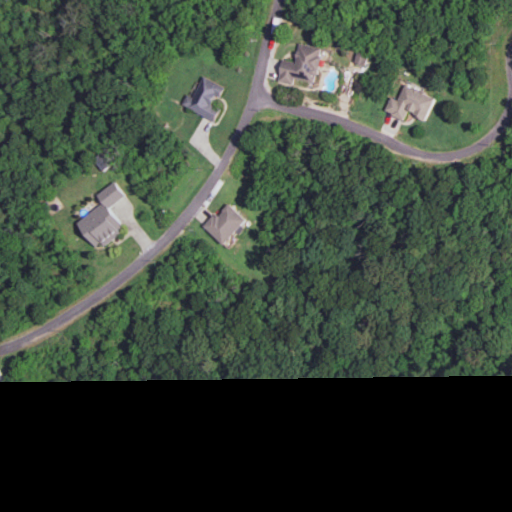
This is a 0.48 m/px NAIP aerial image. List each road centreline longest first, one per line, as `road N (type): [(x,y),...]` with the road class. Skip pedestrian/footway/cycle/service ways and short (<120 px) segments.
road 1 (residential): [(0,351),(58,324),(189,215),(225,166),(258,95),(280,0)]
road 2 (residential): [(258,95),(408,151),(446,157),(472,148),(511,109)]
